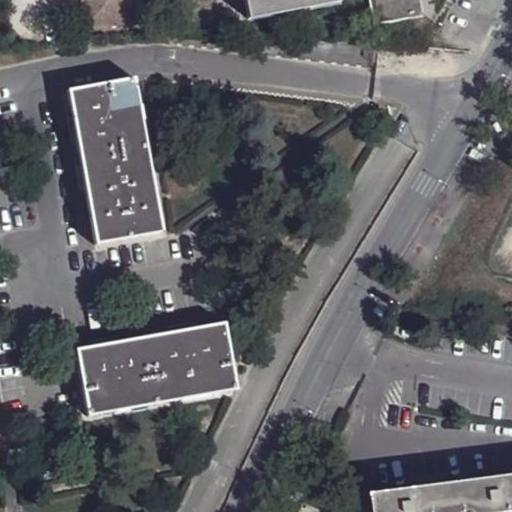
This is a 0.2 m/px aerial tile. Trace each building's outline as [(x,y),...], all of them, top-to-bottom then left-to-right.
[(86,0),(87,4),(83,8),(85,26),(135,20),(132,0),(86,0)] [(244,0),(248,21),(340,5),(338,0),(244,0)] [(418,0),(369,0),(373,26),(421,17),(418,0)] [(132,76),(64,87),(92,243),(159,232),(132,76)] [(113,339),(70,346),(82,414),(232,387),(220,321),(165,330),(113,339)] [(511,511),(511,476),(371,495),(373,511),(511,511)]
